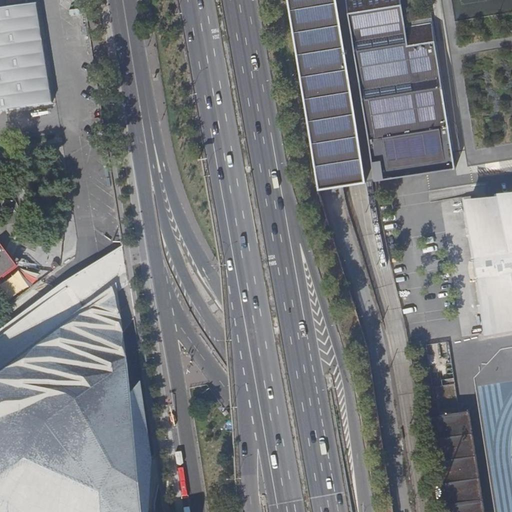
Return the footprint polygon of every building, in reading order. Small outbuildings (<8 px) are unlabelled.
[(511,0),(287,0),(319,192),(330,190),(375,183),(457,169),(429,0),(442,0),(469,166),(511,159),(511,0)] [(36,3),(0,9),(0,110),(52,103),(36,3)] [(511,197),(468,204),(488,335),(511,331),(511,197)] [(0,279),(17,267),(8,255),(1,245),(0,245),(0,279)] [(53,290),(0,330),(0,511),(157,511),(157,509),(150,426),(144,383),(136,398),(126,330),(139,319),(123,247),(53,290)] [(449,342),(427,345),(435,399),(446,398),(447,405),(457,403),(449,342)] [(484,511),(469,412),(430,418),(434,420),(435,421),(438,425),(439,430),(439,434),(437,437),(434,440),(439,443),(440,445),(442,448),(443,453),(442,456),(441,459),(439,462),(437,463),(441,464),(443,466),(445,469),(446,473),(446,477),(444,481),(442,484),(441,485),(443,486),(447,489),(449,492),(449,495),(449,498),(449,502),(447,504),(444,507),(446,508),(450,511),(484,511)]
